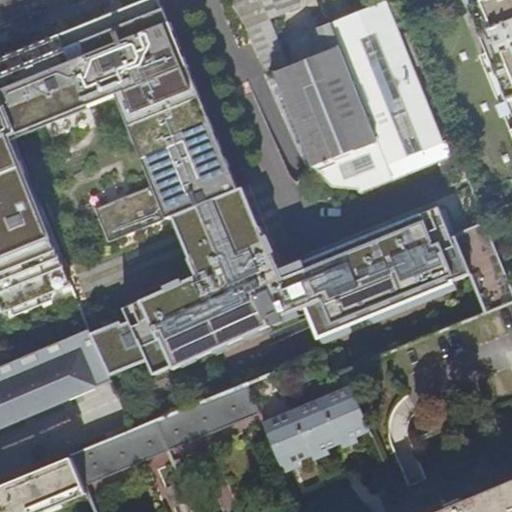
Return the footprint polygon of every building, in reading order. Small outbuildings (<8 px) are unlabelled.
[(91,332),(109,374),(148,357),(154,372),(306,310),(307,313),(317,309),(316,305),(356,289),(368,318),(502,262),(483,215),(454,228),(443,202),(438,204),(437,201),(281,271),(244,188),(240,189),(232,167),(229,159),(228,160),(190,68),(191,67),(190,65),(189,66),(172,22),(170,23),(160,0),(108,0),(0,44),(0,87),(15,126),(87,98),(87,99),(115,88),(151,180),(92,203),(106,237),(175,210),(195,255),(193,255),(201,272),(191,276),(188,268),(176,273),(180,282),(170,286),(167,280),(142,291),(145,297),(127,305),(132,314),(91,332)] [(300,8),(297,0),(229,0),(239,14),(266,73),(277,69),(271,53),(282,49),(270,20),(300,8)] [(511,0),(486,0),(469,7),(488,54),(482,57),(511,129),(511,0)] [(387,2),(332,25),(378,143),(312,169),(318,172),(330,184),(358,188),(361,194),(452,157),(387,2)] [(314,32),(311,35),(319,57),(268,77),(310,167),(312,169),(378,143),(332,25),(314,32)] [(0,296),(5,309),(77,280),(15,126),(0,87),(0,296)] [(0,427),(111,381),(88,330),(0,366),(0,427)] [(264,428),(281,469),(299,461),(296,455),(309,449),(312,456),(329,449),(325,442),(338,437),(341,444),(357,437),(354,430),(369,424),(347,370),(338,374),(344,388),(341,390),(339,398),(337,398),(326,402),(324,397),(312,402),(309,410),(297,415),(295,409),(278,416),(280,422),(264,428)] [(205,401),(156,422),(167,450),(258,413),(246,384),(205,401)] [(85,484),(167,450),(156,422),(134,431),(74,457),(85,484)] [(0,487),(0,511),(31,511),(31,510),(86,487),(85,484),(74,457),(0,487)] [(437,482),(445,503),(500,483),(492,462),(437,482)] [(181,482),(165,488),(173,506),(188,500),(181,482)] [(511,511),(511,482),(465,502),(463,497),(447,504),(449,509),(441,511),(511,511)] [(47,511),(89,495),(86,487),(31,510),(31,511),(47,511)]
